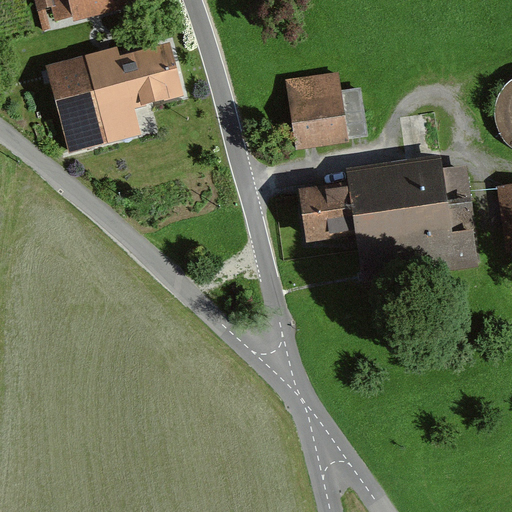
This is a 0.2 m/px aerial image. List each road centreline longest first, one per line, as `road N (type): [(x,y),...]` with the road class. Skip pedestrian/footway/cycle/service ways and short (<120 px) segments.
road 1 (unclassified): [(190,0),(217,72),(301,397)]
road 2 (tertiary): [(301,397),(0,127)]
road 3 (tertiary): [(383,511),(301,397)]
